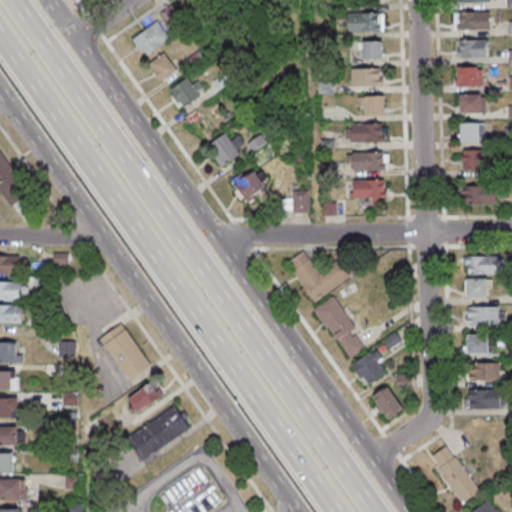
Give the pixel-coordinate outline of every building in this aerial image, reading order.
[(489,30),(489,12),(453,12),(453,30),(489,30)] [(384,14),(349,14),(349,31),(384,31),(384,14)] [(170,40),(158,22),(132,39),(143,57),(170,40)] [(488,40),(457,40),(457,57),(488,57),(488,40)] [(361,41),(361,59),(382,59),(382,41),(361,41)] [(149,65),(160,82),(177,71),(166,54),(149,65)] [(483,67),(457,67),(457,86),(483,86),(483,67)] [(383,86),(383,68),(351,68),(351,86),(383,86)] [(181,76),(171,98),(192,108),(202,85),(181,76)] [(484,113),(484,94),(459,94),(459,113),(484,113)] [(385,96),(360,96),(360,114),(385,114),(385,96)] [(384,142),(384,123),(347,123),(347,142),(384,142)] [(459,123),(459,143),(481,143),(481,123),(459,123)] [(231,142),(224,133),(207,147),(222,167),(247,147),(238,136),(231,142)] [(462,170),(491,170),(491,151),(462,151),(462,170)] [(0,192),(10,206),(29,192),(0,152),(0,192)] [(351,171),(387,171),(387,152),(351,152),(351,171)] [(244,201),(267,190),(257,169),(234,180),(244,201)] [(384,180),(353,180),(353,199),(384,199),(384,180)] [(495,185),(462,185),(462,204),(495,204),(495,185)] [(310,192),(292,192),(292,213),(310,213),(310,192)] [(53,252),(53,262),(69,262),(69,252),(53,252)] [(313,302),(350,279),(339,261),(318,274),(304,252),(288,262),(313,302)] [(0,255),(20,255),(20,258),(29,257),(29,273),(0,273),(0,255)] [(467,257),(495,257),(495,275),(468,275),(467,257)] [(465,298),(489,298),(489,279),(465,279),(465,298)] [(0,280),(21,280),(21,285),(28,285),(29,298),(0,298),(0,280)] [(314,309),(349,359),(366,347),(332,297),(314,309)] [(0,303),(21,303),(21,322),(0,322),(0,303)] [(469,308),(496,308),(496,326),(469,326),(469,308)] [(96,340),(122,322),(151,365),(130,380),(108,347),(103,350),(96,340)] [(401,342),(396,334),(384,342),(389,350),(401,342)] [(464,336),(492,336),(492,354),(465,354),(464,336)] [(58,340),(59,356),(77,355),(76,340),(58,340)] [(0,341),(17,341),(16,354),(25,354),(24,363),(0,363),(0,341)] [(469,364),(497,364),(497,382),(470,382),(469,364)] [(0,370),(16,370),(16,376),(11,376),(12,387),(0,387),(0,370)] [(129,398),(151,382),(155,388),(158,386),(163,393),(138,411),(129,398)] [(403,408),(387,386),(371,397),(388,419),(403,408)] [(466,391),(497,391),(497,409),(466,409),(466,391)] [(63,392),(63,405),(78,405),(78,392),(63,392)] [(0,397),(0,416),(12,416),(12,410),(19,409),(19,397),(0,397)] [(175,404),(190,427),(142,458),(127,436),(175,404)] [(0,425),(17,425),(17,429),(25,429),(25,442),(18,442),(18,443),(0,443),(0,425)] [(431,456),(460,505),(478,494),(449,445),(431,456)] [(0,452),(13,452),(13,472),(0,472),(0,452)] [(65,475),(65,488),(80,488),(80,474),(65,475)] [(0,479),(25,479),(25,489),(27,489),(27,499),(0,499),(0,479)] [(470,511),(500,511),(494,500),(470,511)] [(67,502),(67,511),(81,511),(81,502),(67,502)]
